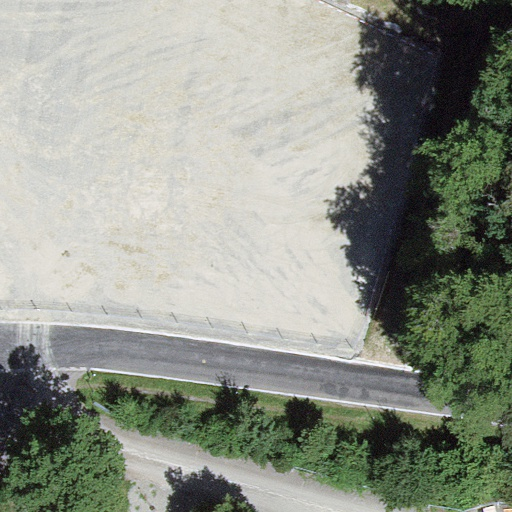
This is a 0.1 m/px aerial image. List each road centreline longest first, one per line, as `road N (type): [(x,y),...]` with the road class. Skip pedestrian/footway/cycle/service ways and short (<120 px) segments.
road 1 (tertiary): [(0,343),(179,355),(511,398)]
road 2 (track): [(489,0),(424,162),(355,378)]
